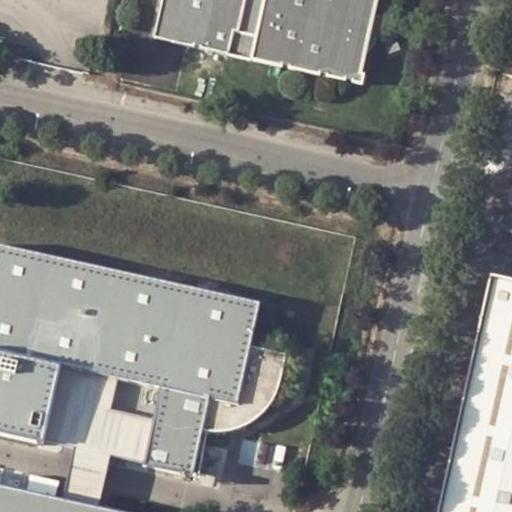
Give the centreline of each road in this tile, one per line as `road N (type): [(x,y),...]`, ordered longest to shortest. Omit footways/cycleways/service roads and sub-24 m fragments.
road 1 (unclassified): [(434,188),(0,95)]
road 2 (unclassified): [(434,188),(364,511)]
road 3 (unclassified): [(434,188),(473,0)]
